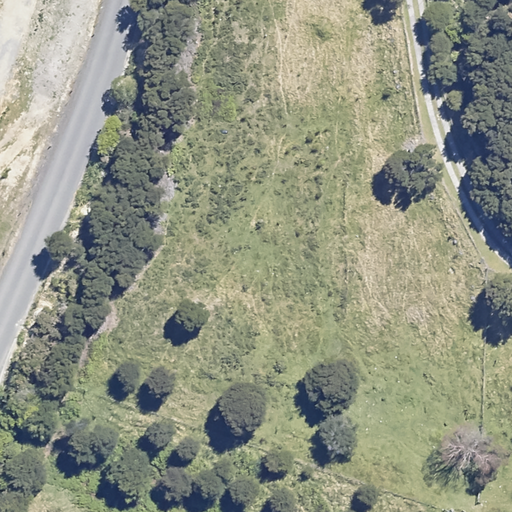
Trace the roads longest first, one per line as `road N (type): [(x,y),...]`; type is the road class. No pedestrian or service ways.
road 1 (residential): [(0,313),(28,269),(121,0)]
road 2 (track): [(413,0),(426,105),(465,226),(511,283)]
